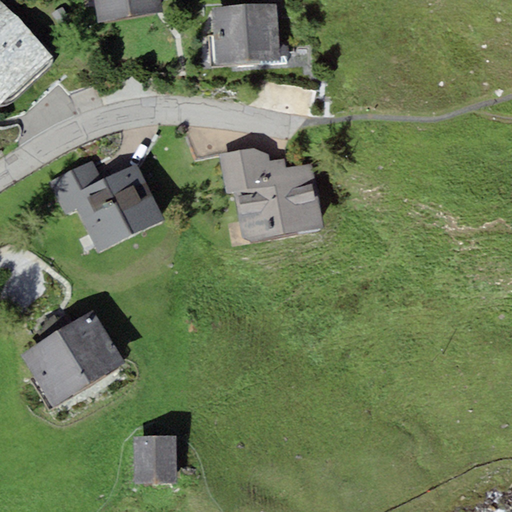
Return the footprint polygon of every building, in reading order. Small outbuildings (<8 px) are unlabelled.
[(0,0),(0,99),(0,100),(52,55),(0,0)] [(94,0),(98,21),(162,11),(160,0),(94,0)] [(282,59),(277,2),(212,7),(216,64),(282,59)] [(255,147),(220,153),(228,193),(237,191),(241,212),(238,213),(243,242),(324,227),(313,163),(286,168),(284,158),(271,160),(270,154),(255,147)] [(72,194),(102,179),(93,161),(50,181),(66,213),(79,207),(72,194)] [(99,251),(165,220),(138,162),(102,179),(72,194),(79,207),(99,251)] [(53,407),(126,361),(93,309),(21,354),(53,407)] [(177,483),(176,436),(133,436),(134,484),(177,483)]
